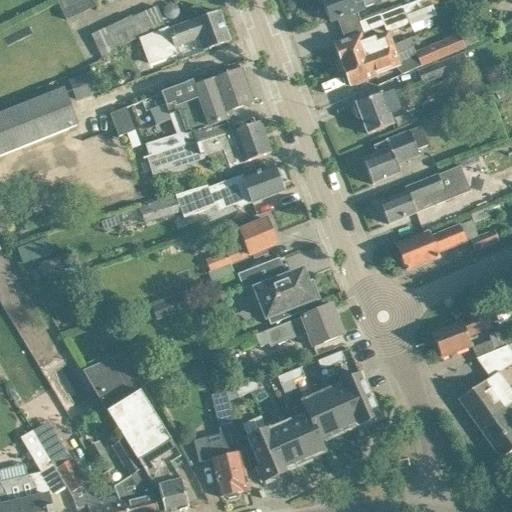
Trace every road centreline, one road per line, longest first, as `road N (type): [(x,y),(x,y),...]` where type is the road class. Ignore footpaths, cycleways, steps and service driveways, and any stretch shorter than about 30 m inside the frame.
road 1 (unclassified): [(380,318),(346,252),(252,0)]
road 2 (unclassified): [(428,511),(432,458),(420,401),(380,318)]
road 3 (unclassified): [(380,318),(511,258)]
